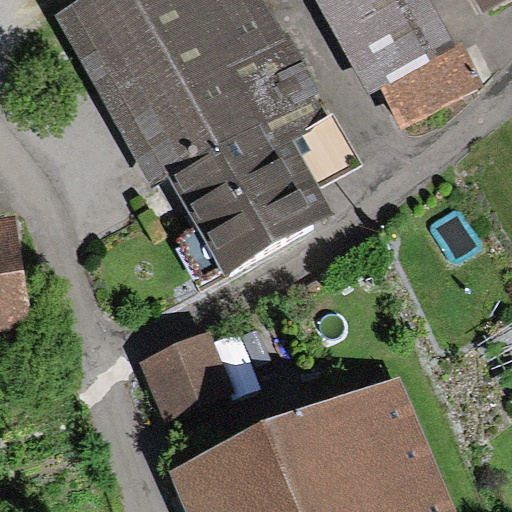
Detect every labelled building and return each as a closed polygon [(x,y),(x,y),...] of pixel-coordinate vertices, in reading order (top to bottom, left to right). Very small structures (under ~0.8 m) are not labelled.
[(172,182),(220,271),(336,208),(322,182),(351,165),(260,0),(107,0),(64,23),(156,191),(172,182)] [(337,0),(404,121),(478,80),(433,0),(337,0)] [(0,342),(34,338),(17,218),(0,220),(0,342)] [(148,361),(170,415),(232,389),(210,336),(148,361)] [(455,511),(403,385),(175,479),(188,511),(455,511)]
